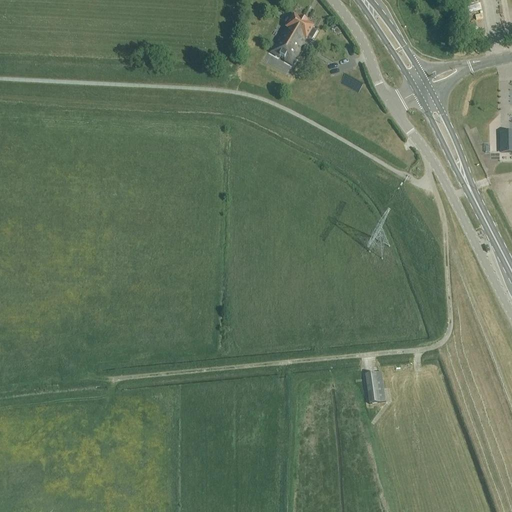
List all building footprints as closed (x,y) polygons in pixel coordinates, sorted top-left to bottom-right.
[(470,0),(473,9),(488,5),(486,0),(470,0)] [(302,43),(305,38),(306,39),(307,37),(311,40),(316,32),(312,30),(313,28),(307,24),(307,22),(301,18),(300,20),(294,16),(287,28),(288,29),(285,33),(284,33),(272,52),(291,64),(303,44),(302,43)] [(502,82),(482,83),(483,103),(503,102),(502,82)] [(511,132),(501,133),(501,153),(511,152),(511,132)] [(408,141),(401,147),(408,155),(415,149),(408,141)] [(381,373),(374,374),(365,375),(369,405),(385,402),(381,373)]
